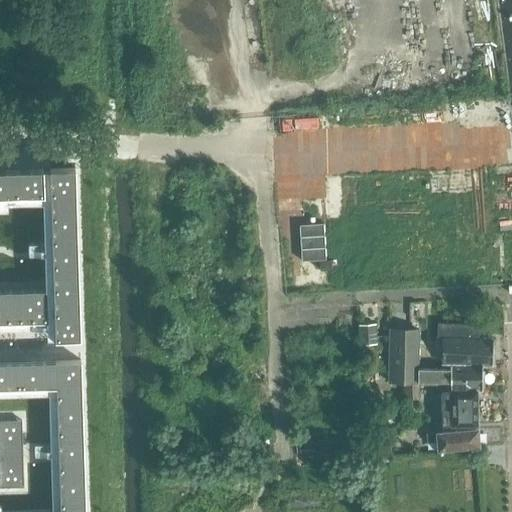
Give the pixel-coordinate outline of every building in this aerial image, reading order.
[(76,167),(50,168),(50,169),(55,337),(81,337),(76,167)] [(44,168),(0,169),(0,194),(45,194),(44,187),(46,187),(46,175),(44,175),(44,169),(44,168)] [(47,288),(0,289),(0,319),(47,318),(47,288)] [(438,322),(438,337),(444,337),(443,363),(451,363),(483,364),(493,364),(493,350),(494,338),(484,338),(484,324),(438,322)] [(360,324),(361,344),(377,343),(376,323),(360,324)] [(391,334),(390,355),(419,353),(419,330),(391,329),(391,334)] [(390,355),(390,382),(405,381),(419,381),(434,381),(452,381),(452,389),(477,389),(483,389),(483,364),(451,363),(451,369),(418,368),(419,353),(390,355)] [(86,511),(81,359),(0,361),(0,386),(57,385),(60,511),(86,511)] [(419,381),(405,381),(405,397),(419,397),(419,381)] [(452,381),(434,381),(434,390),(442,390),(442,425),(477,424),(477,389),(452,389),(452,381)] [(438,440),(438,450),(480,446),(478,428),(427,432),(427,441),(438,440)] [(23,431),(0,432),(0,486),(24,486),(23,431)] [(362,444),(363,460),(392,458),(391,441),(362,444)] [(355,452),(306,455),(306,464),(355,461),(355,452)]
